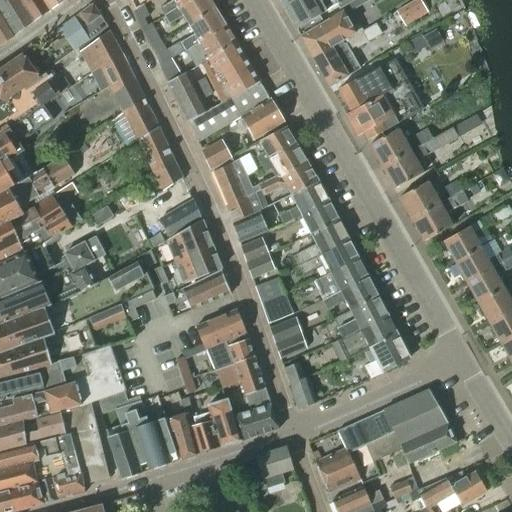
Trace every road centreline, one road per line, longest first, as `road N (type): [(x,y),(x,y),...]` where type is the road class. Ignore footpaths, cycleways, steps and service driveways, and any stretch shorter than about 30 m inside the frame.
road 1 (residential): [(110,0),(196,172),(297,433)]
road 2 (tertiary): [(447,358),(267,59),(250,0)]
road 3 (residential): [(44,511),(297,433)]
road 4 (residential): [(297,433),(447,358)]
road 5 (tertiary): [(511,462),(447,358)]
